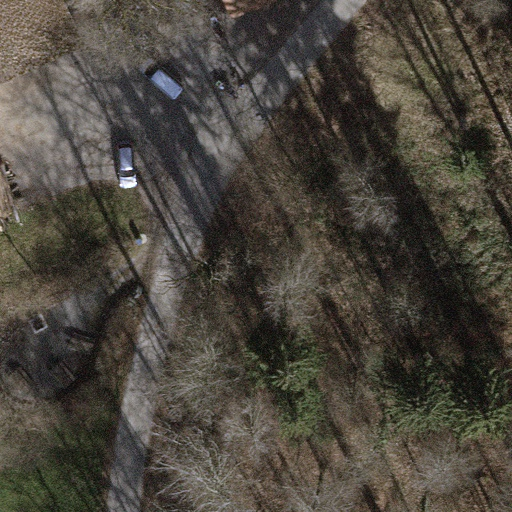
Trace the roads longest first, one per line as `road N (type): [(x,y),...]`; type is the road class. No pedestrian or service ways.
road 1 (track): [(126,511),(190,129)]
road 2 (track): [(190,129),(276,78),(347,0)]
road 3 (track): [(0,159),(190,129)]
road 4 (track): [(183,0),(190,129)]
